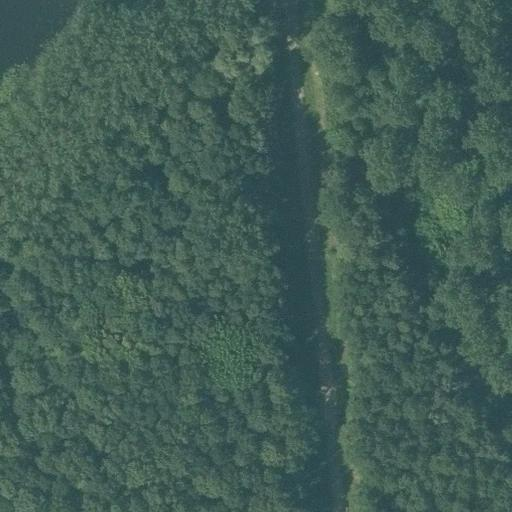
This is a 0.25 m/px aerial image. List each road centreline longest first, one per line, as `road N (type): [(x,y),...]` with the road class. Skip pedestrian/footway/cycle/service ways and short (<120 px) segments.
road 1 (track): [(339,511),(289,0)]
road 2 (track): [(511,109),(455,91),(321,0)]
